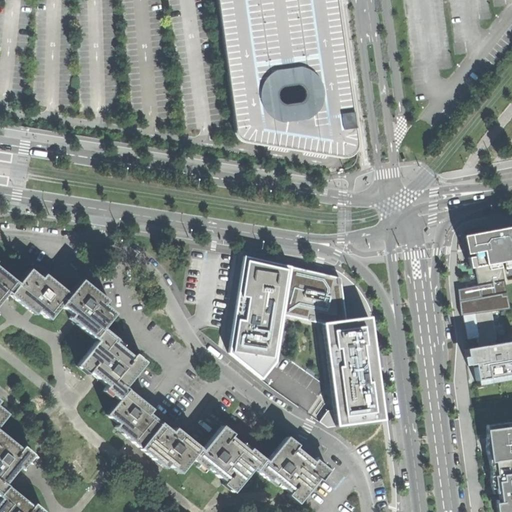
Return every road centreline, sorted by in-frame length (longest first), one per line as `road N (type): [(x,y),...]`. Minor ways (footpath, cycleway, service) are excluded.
road 1 (residential): [(367,511),(356,465),(207,359),(145,267),(94,239)]
road 2 (tertiary): [(382,197),(341,198),(0,142)]
road 3 (tertiary): [(447,511),(418,289)]
road 4 (tertiary): [(395,324),(418,511)]
road 5 (tertiary): [(100,208),(284,237)]
road 6 (tertiary): [(284,237),(354,264),(395,324)]
